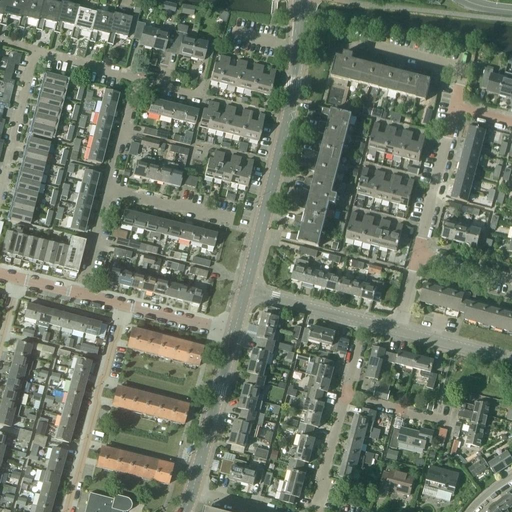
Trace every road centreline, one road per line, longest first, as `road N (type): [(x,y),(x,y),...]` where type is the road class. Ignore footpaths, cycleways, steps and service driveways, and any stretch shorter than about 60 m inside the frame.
road 1 (tertiary): [(243,291),(287,118),(301,0)]
road 2 (residential): [(65,511),(121,305)]
road 3 (residential): [(453,108),(462,71),(338,39)]
road 4 (tertiary): [(192,489),(233,333)]
road 5 (residential): [(415,253),(453,108)]
road 6 (residential): [(0,184),(34,53)]
road 7 (residential): [(226,218),(107,188)]
road 8 (tertiary): [(243,291),(361,321)]
road 9 (tertiary): [(395,329),(511,363)]
